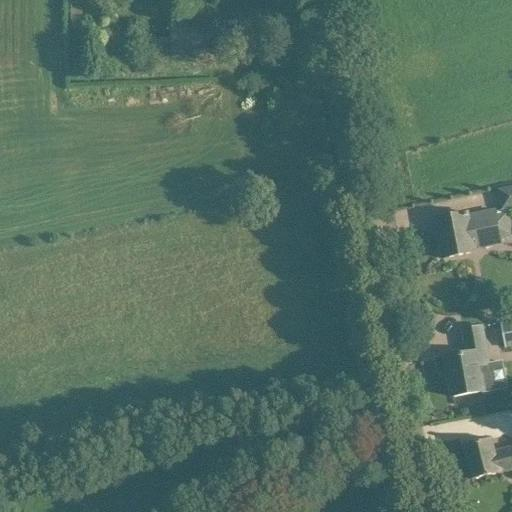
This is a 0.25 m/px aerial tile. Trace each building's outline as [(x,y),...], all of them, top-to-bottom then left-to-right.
[(214,19),(172,21),(173,51),(215,49),(214,19)] [(468,214),(436,220),(444,259),(475,253),(474,249),(501,243),(501,241),(511,238),(511,226),(509,210),(468,217),(468,214)] [(506,346),(511,345),(511,320),(502,322),(506,346)] [(467,354),(448,358),(452,380),(450,381),(453,397),(483,392),(479,368),(489,366),(482,327),(463,330),(467,354)] [(484,441),(464,446),(473,480),(492,476),(511,470),(511,448),(495,452),(492,439),(484,441)]
